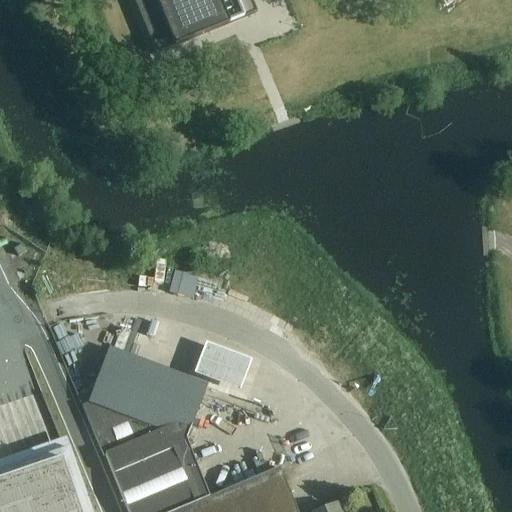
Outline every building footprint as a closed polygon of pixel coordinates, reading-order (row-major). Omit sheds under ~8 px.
[(251,0),(132,0),(155,55),(257,13),(251,0)] [(98,52),(144,31),(134,8),(88,29),(98,52)] [(196,375),(236,388),(246,357),(206,344),(196,375)] [(126,511),(179,511),(207,500),(184,441),(206,386),(109,350),(89,404),(81,407),(102,457),(104,457),(126,511)] [(0,511),(79,511),(62,462),(0,483),(0,511)] [(207,500),(179,511),(335,511),(334,508),(324,511),(295,511),(278,471),(208,502),(207,500)]
